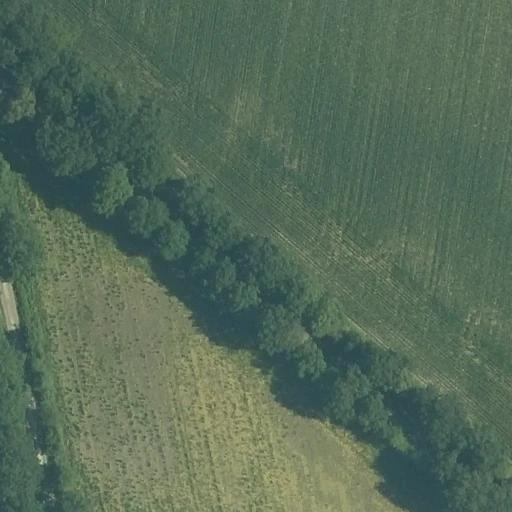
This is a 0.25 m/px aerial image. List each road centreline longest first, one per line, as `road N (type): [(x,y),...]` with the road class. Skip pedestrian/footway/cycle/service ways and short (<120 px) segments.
road 1 (unclassified): [(507,511),(0,69)]
road 2 (unclassified): [(0,275),(49,511)]
